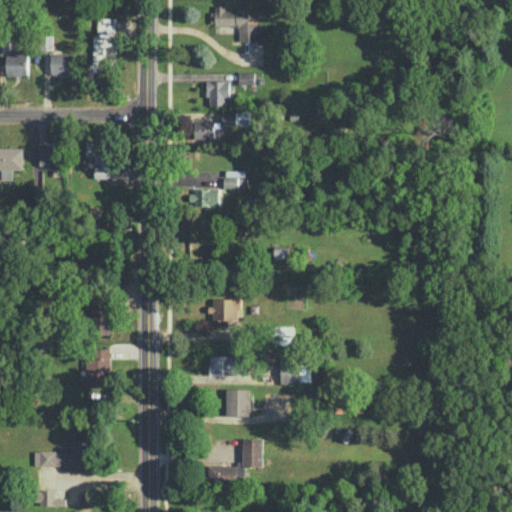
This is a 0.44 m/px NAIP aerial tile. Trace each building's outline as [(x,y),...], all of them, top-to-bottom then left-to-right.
[(249,9),(226,9),(226,4),(212,5),(212,24),(239,24),(239,41),(258,41),(258,23),(249,23),(249,9)] [(118,17),(98,16),(98,33),(94,33),(93,63),(88,63),(88,75),(111,75),(111,63),(117,63),(118,17)] [(7,75),(28,75),(29,52),(7,52),(7,75)] [(74,52),(51,53),(52,75),(75,75),(74,52)] [(255,84),(255,71),(239,72),(239,84),(255,84)] [(230,79),(208,79),(208,105),(231,104),(230,79)] [(195,122),(195,138),(221,137),(220,121),(195,122)] [(109,140),(87,139),(87,162),(96,162),(95,177),(108,177),(109,140)] [(61,145),(40,144),(40,166),(60,167),(61,145)] [(24,169),(24,147),(0,146),(0,168),(2,169),(2,179),(13,179),(13,169),(24,169)] [(221,187),(192,187),(191,204),(221,205),(221,187)] [(211,319),(239,319),(240,297),(211,297),(211,319)] [(110,333),(109,299),(92,299),(92,333),(110,333)] [(294,325),(274,326),(275,345),(284,345),(284,341),(295,340),(294,325)] [(87,386),(110,387),(111,348),(87,347),(87,386)] [(245,355),(210,354),(210,374),(245,374),(245,355)] [(227,388),(227,415),(250,415),(249,387),(227,388)] [(263,466),(263,437),(246,438),(246,452),(244,452),(244,463),(238,463),(238,475),(245,475),(244,466),(263,466)] [(90,439),(72,438),(72,450),(35,450),(35,465),(90,465),(90,439)] [(237,464),(208,465),(209,482),(237,481),(237,464)] [(56,488),(37,489),(38,505),(65,504),(65,497),(56,497),(56,488)]
